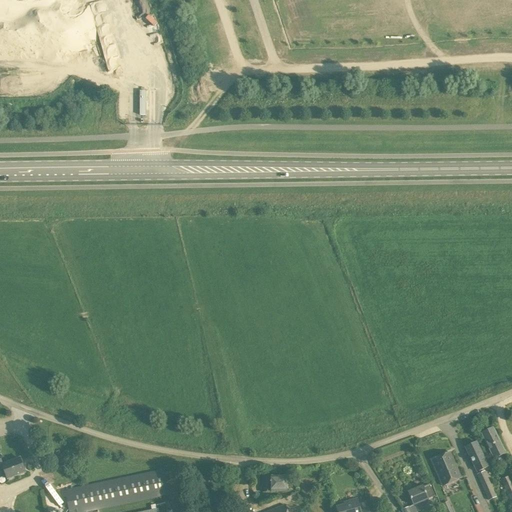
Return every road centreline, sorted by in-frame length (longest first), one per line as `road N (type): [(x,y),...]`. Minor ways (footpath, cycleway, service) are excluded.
road 1 (unclassified): [(0,397),(160,450),(293,461),(343,455),(511,392)]
road 2 (primary): [(0,171),(511,167)]
